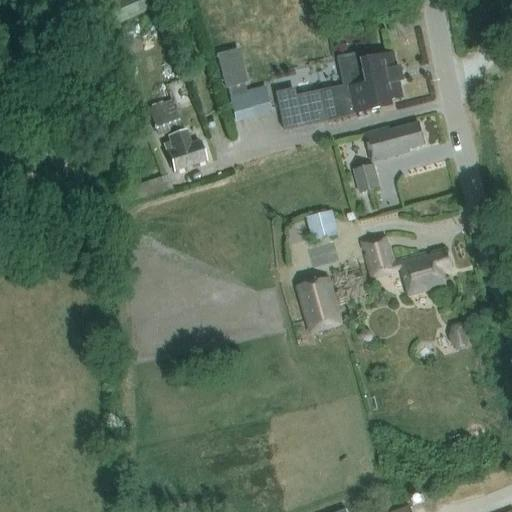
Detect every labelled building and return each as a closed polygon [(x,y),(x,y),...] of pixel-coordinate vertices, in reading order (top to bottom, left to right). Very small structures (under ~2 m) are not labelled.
[(110,4),(118,22),(152,6),(148,0),(104,0),(107,5),(110,4)] [(293,67),(317,61),(312,41),(289,47),(293,67)] [(291,90),(276,93),(285,131),(328,122),(328,123),(356,116),(356,115),(381,110),(393,107),(392,101),(403,99),(399,82),(403,81),(400,70),(397,70),(394,54),(365,61),(364,57),(342,61),(348,90),(294,101),(291,90)] [(240,67),(221,72),(226,89),(227,89),(244,84),(245,84),(240,67)] [(244,84),(227,89),(230,100),(247,96),(244,84)] [(247,96),(230,100),(236,123),(273,113),(267,90),(247,96)] [(151,111),(158,135),(180,129),(173,104),(151,111)] [(369,134),(377,163),(415,153),(414,151),(429,147),(423,123),(393,131),(392,128),(369,134)] [(175,171),(206,161),(201,142),(190,145),(186,133),(169,138),(173,150),(169,151),(175,171)] [(383,190),(377,168),(358,173),(363,195),(383,190)] [(315,241),(341,235),(335,211),(309,217),(315,241)] [(364,241),(374,279),(403,271),(410,297),(447,287),(443,270),(453,267),(449,251),(428,256),(427,253),(397,261),(393,246),(391,246),(388,235),(364,241)] [(303,300),(311,332),(342,324),(334,292),(303,300)] [(471,325),(453,325),(453,346),(471,346),(471,325)] [(412,511),(407,497),(366,511),(412,511)]
